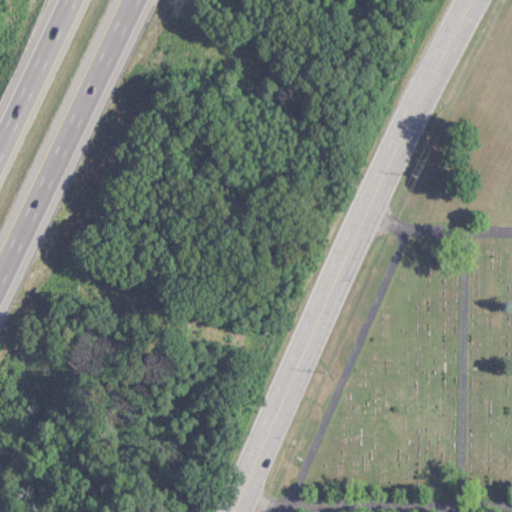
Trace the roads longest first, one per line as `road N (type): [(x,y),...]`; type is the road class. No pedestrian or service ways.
road 1 (secondary): [(232,511),(358,227),(471,0)]
road 2 (motorway): [(0,259),(125,0)]
road 3 (motorway): [(59,0),(0,121)]
